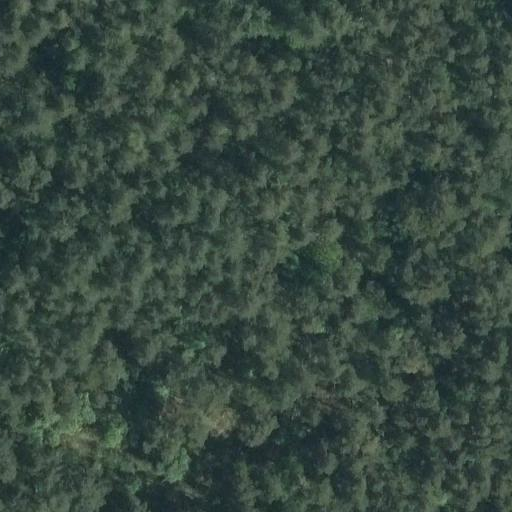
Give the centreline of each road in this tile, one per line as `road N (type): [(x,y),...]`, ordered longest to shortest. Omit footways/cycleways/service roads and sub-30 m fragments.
road 1 (track): [(285,0),(369,81),(511,184)]
road 2 (track): [(0,249),(73,110),(100,0)]
